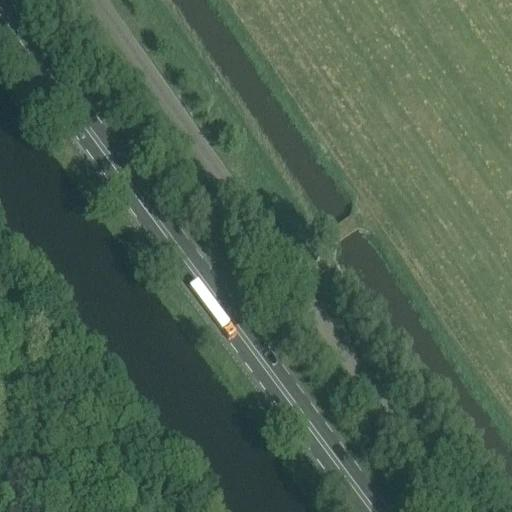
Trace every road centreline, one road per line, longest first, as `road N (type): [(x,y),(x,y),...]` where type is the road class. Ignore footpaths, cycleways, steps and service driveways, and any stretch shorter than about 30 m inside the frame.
road 1 (unclassified): [(453,511),(96,0)]
road 2 (primary): [(372,511),(0,11)]
road 3 (track): [(0,319),(143,511)]
